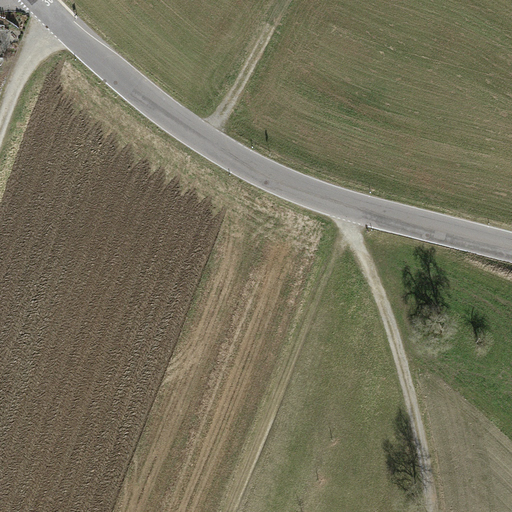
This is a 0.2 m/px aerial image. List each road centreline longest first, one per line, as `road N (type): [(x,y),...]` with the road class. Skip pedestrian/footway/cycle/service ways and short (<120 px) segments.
road 1 (tertiary): [(29,0),(198,148),(349,215),(511,258)]
road 2 (track): [(236,511),(349,215)]
road 3 (track): [(427,511),(396,354),(349,215)]
road 4 (track): [(198,148),(277,0)]
road 5 (track): [(50,24),(0,152)]
